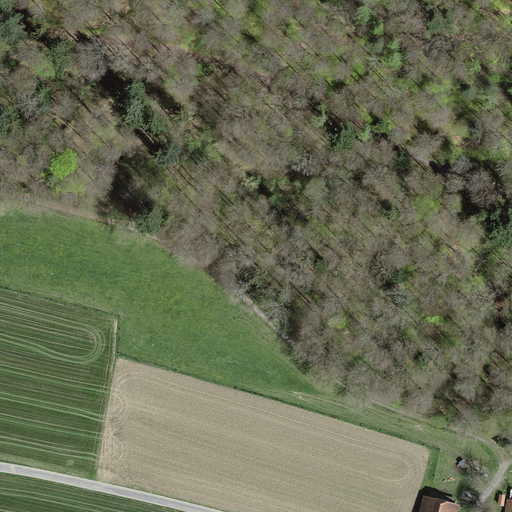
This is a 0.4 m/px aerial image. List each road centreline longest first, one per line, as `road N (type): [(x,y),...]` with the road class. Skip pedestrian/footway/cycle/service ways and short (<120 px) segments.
road 1 (track): [(0,195),(152,233),(220,276),(358,395),(481,435),(509,459)]
road 2 (track): [(0,20),(186,53),(242,71),(320,100),(427,166),(511,195)]
road 3 (unclassified): [(206,511),(0,466)]
